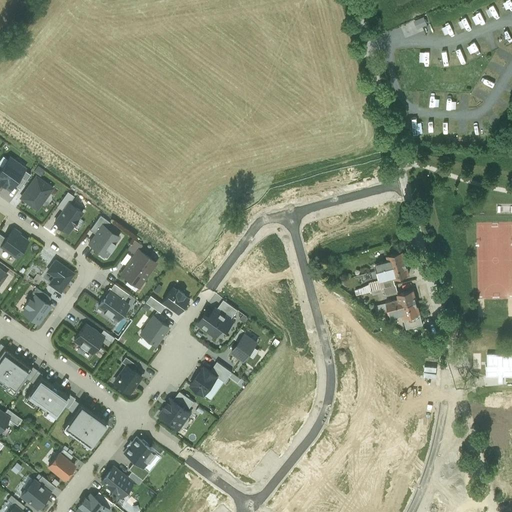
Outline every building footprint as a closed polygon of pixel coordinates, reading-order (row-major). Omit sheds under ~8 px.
[(424,17),(409,23),(412,31),(427,25),(424,17)] [(24,170),(25,168),(9,157),(0,169),(0,182),(10,189),(13,184),(24,170)] [(30,174),(24,170),(13,184),(20,189),(30,174)] [(37,210),(53,188),(36,176),(20,198),(37,210)] [(57,206),(63,211),(69,202),(69,203),(74,196),(67,192),(57,206)] [(68,232),(82,212),(69,203),(69,202),(63,211),(55,222),(68,232)] [(90,230),(96,234),(103,224),(106,227),(110,222),(100,215),(90,230)] [(114,243),(119,236),(106,227),(103,224),(96,234),(89,244),(106,256),(115,244),(114,243)] [(28,240),(13,230),(6,239),(1,246),(16,257),(28,240)] [(127,249),(135,255),(139,250),(142,246),(134,240),(127,249)] [(156,263),(139,250),(135,255),(122,274),(138,286),(156,263)] [(402,252),(387,255),(388,261),(390,267),(405,263),(402,252)] [(73,273),(55,260),(47,271),(54,276),(49,284),(60,292),(73,273)] [(390,267),(388,261),(375,264),(377,271),(390,267)] [(408,275),(405,263),(390,267),(393,277),(393,279),(408,275)] [(390,267),(377,271),(380,280),(393,277),(390,267)] [(391,278),(370,284),(372,291),(393,285),(391,278)] [(114,284),(109,291),(123,301),(128,294),(114,284)] [(384,288),(386,295),(397,291),(396,285),(384,288)] [(35,295),(47,304),(51,298),(36,287),(32,293),(35,295)] [(178,313),(188,298),(172,287),(162,302),(178,313)] [(413,290),(397,294),(399,299),(401,306),(416,302),(413,290)] [(98,306),(104,310),(103,312),(110,317),(111,315),(118,320),(129,305),(123,301),(109,291),(98,306)] [(35,295),(31,301),(29,299),(25,305),(27,306),(23,312),(38,322),(50,306),(47,304),(35,295)] [(164,306),(150,296),(145,302),(160,312),(164,306)] [(223,299),(217,309),(231,319),(238,309),(223,299)] [(387,309),(401,306),(399,299),(386,303),(386,305),(387,309)] [(419,313),(416,302),(401,306),(403,314),(403,317),(419,314),(419,313)] [(403,314),(401,306),(387,309),(389,317),(403,314)] [(205,314),(198,323),(216,336),(223,327),(226,330),(233,321),(231,319),(217,309),(215,308),(209,317),(205,314)] [(389,317),(387,309),(378,312),(376,313),(387,321),(389,317)] [(154,315),(163,322),(166,317),(157,310),(154,315)] [(419,314),(403,317),(406,329),(423,324),(420,313),(419,313),(419,314)] [(154,315),(140,334),(155,345),(169,326),(163,322),(154,315)] [(92,353),(104,337),(100,334),(85,324),(74,340),(92,353)] [(234,338),(239,341),(244,334),(246,332),(241,328),(234,338)] [(103,330),(100,334),(104,337),(111,343),(114,338),(103,330)] [(239,341),(231,352),(244,361),(257,343),(244,334),(239,341)] [(0,385),(8,391),(26,366),(0,348),(0,347),(0,385)] [(126,365),(133,370),(136,365),(125,356),(121,361),(126,365)] [(217,361),(210,371),(218,376),(224,381),(231,372),(217,361)] [(133,370),(126,365),(114,382),(129,393),(141,376),(133,370)] [(204,366),(190,385),(204,395),(218,376),(210,371),(204,366)] [(67,394),(37,373),(20,397),(30,405),(33,400),(44,407),(40,413),(49,419),(67,394)] [(224,381),(218,376),(204,395),(210,400),(224,381)] [(179,391),(173,400),(188,410),(194,401),(179,391)] [(173,400),(171,398),(159,415),(179,429),(190,412),(188,410),(173,400)] [(105,421),(77,401),(60,425),(87,445),(105,421)] [(8,415),(6,417),(17,425),(21,418),(6,407),(2,411),(8,415)] [(155,451),(135,435),(121,452),(132,461),(142,468),(155,451)] [(59,452),(69,460),(72,456),(63,448),(59,452)] [(59,452),(58,451),(45,467),(61,480),(74,464),(69,460),(59,452)] [(142,468),(132,461),(126,469),(130,471),(141,480),(147,472),(142,468)] [(112,465),(99,480),(119,497),(132,482),(126,476),(112,465)] [(130,471),(126,476),(132,482),(137,485),(141,480),(130,471)] [(36,508),(49,491),(32,477),(18,494),(36,508)] [(97,491),(92,497),(106,508),(111,502),(97,491)] [(92,497),(88,493),(72,511),(106,511),(108,510),(106,508),(92,497)] [(10,494),(7,498),(13,503),(22,510),(25,505),(10,494)] [(24,511),(22,510),(13,503),(6,511),(24,511)]
